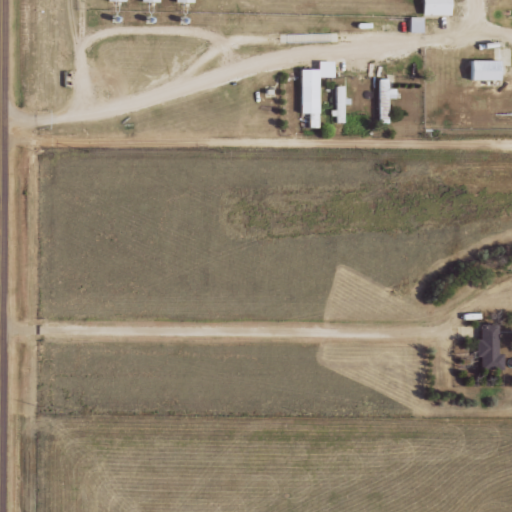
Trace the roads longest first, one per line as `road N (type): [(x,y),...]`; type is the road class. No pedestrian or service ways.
road 1 (residential): [(1,330),(439,331),(511,289)]
road 2 (residential): [(3,140),(511,141)]
road 3 (secondary): [(3,0),(0,458)]
